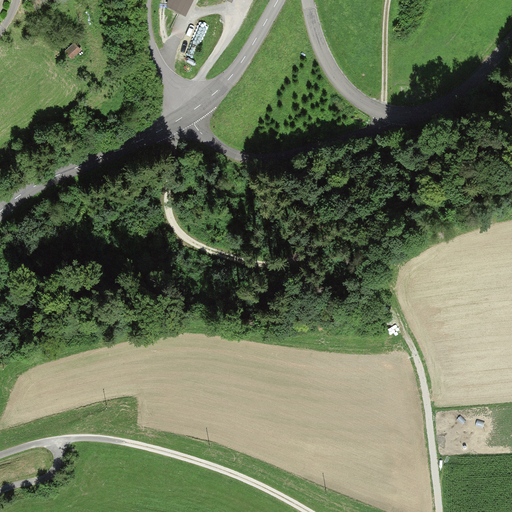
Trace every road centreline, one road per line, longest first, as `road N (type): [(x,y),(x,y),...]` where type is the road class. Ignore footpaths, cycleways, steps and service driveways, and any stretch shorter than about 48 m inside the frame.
road 1 (track): [(511,180),(408,200),(296,258),(254,262),(197,244),(172,222),(168,184),(188,114)]
road 2 (track): [(309,511),(223,470),(124,441),(57,439),(0,455)]
road 3 (tertiary): [(385,114),(371,130),(257,158),(214,144),(188,114)]
road 4 (tertiary): [(0,211),(39,182),(188,114)]
road 5 (track): [(439,511),(424,387),(400,327)]
road 6 (tertiary): [(511,42),(449,102),(426,114),(385,114)]
road 7 (tertiary): [(278,0),(234,74),(188,114)]
road 8 (tertiary): [(385,114),(334,74),(309,0)]
road 9 (residential): [(146,0),(150,48),(188,114)]
